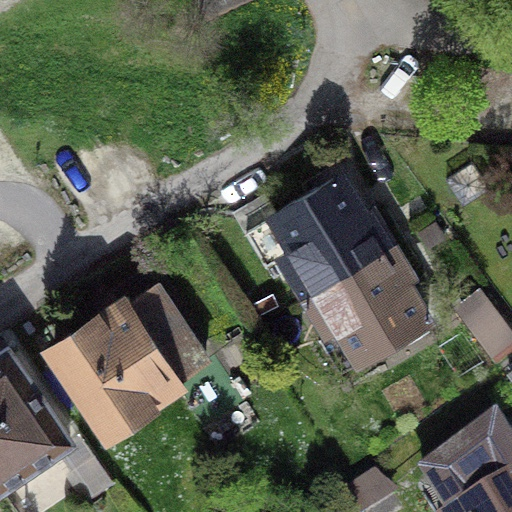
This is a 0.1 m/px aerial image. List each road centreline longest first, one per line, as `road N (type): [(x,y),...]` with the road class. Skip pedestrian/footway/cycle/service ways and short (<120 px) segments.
road 1 (residential): [(0,320),(298,126),(327,91),(347,29)]
road 2 (track): [(327,91),(511,120)]
